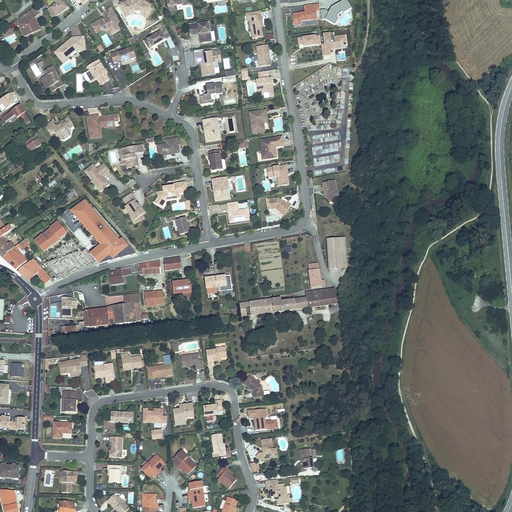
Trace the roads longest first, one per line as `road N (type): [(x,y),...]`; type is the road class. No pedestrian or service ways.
road 1 (residential): [(276,0),(306,212),(282,232),(209,243)]
road 2 (residential): [(90,457),(99,404),(223,385),(234,398),(253,487),(249,511)]
road 3 (secondary): [(511,85),(500,142),(511,293)]
road 4 (residential): [(209,243),(102,268),(34,298)]
road 5 (residential): [(18,77),(33,102),(44,105),(123,98),(170,117)]
road 6 (residential): [(33,455),(34,298)]
